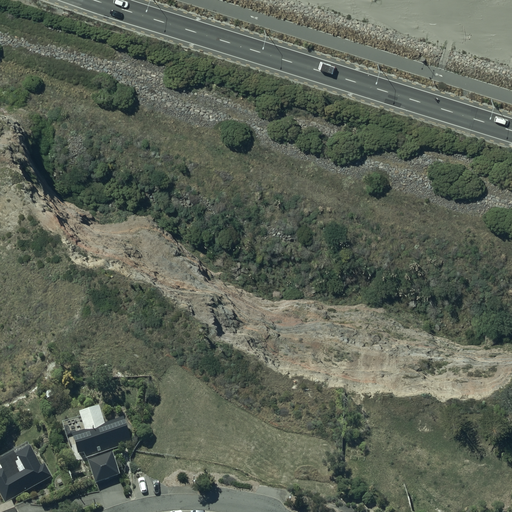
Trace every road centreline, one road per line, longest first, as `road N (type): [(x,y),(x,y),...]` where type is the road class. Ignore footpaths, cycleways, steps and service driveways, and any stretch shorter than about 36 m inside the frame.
road 1 (secondary): [(94,0),(511,130)]
road 2 (residential): [(122,511),(191,501),(247,511)]
